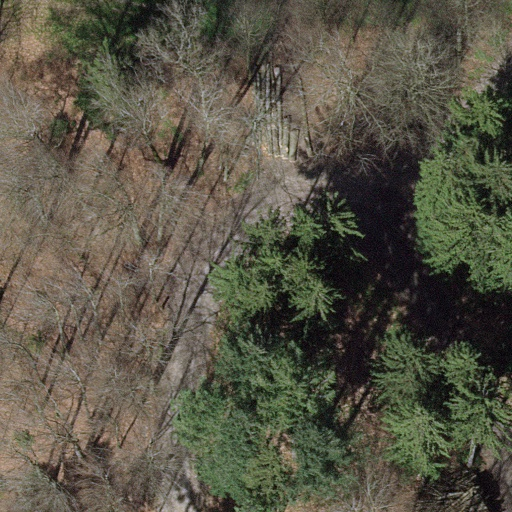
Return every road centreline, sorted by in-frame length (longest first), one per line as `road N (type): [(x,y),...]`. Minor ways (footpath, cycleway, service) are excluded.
road 1 (track): [(169,511),(189,313),(239,213),(383,188),(511,82)]
road 2 (track): [(383,188),(511,492)]
